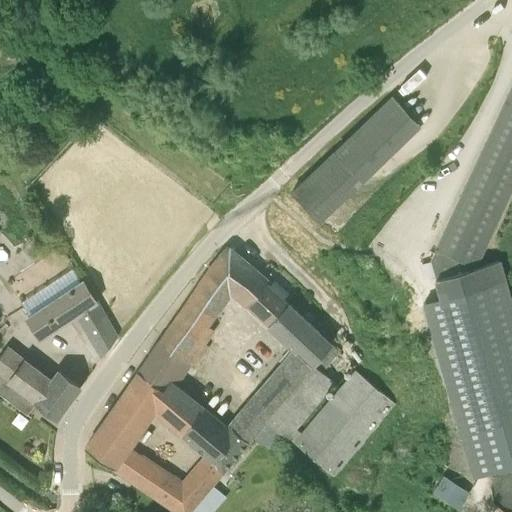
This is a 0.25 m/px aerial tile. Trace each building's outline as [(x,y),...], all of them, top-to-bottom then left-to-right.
[(500,260),(482,264),(511,198),(511,87),(431,260),(442,297),(506,280),(500,260)] [(322,226),(424,128),(391,94),(290,192),(322,226)] [(249,305),(268,283),(270,280),(230,247),(209,273),(234,291),(249,305)] [(32,309),(82,278),(76,268),(26,299),(32,309)] [(83,279),(26,317),(40,339),(79,315),(103,355),(117,337),(83,279)] [(511,301),(506,280),(442,297),(424,302),(475,477),(511,465),(511,301)] [(268,283),(249,305),(273,328),(293,306),(268,283)] [(200,285),(140,370),(164,388),(169,380),(183,358),(194,367),(209,346),(204,342),(213,330),(207,325),(222,303),(200,285)] [(295,441),(302,432),(299,429),(337,382),(323,371),(341,350),(293,306),(273,328),(298,350),(230,429),(249,446),(256,438),(268,424),(285,437),(290,441),(292,438),(295,441)] [(81,386),(58,369),(51,378),(8,346),(0,357),(0,393),(28,415),(37,402),(60,417),(81,386)] [(356,369),(302,432),(295,441),(334,474),(395,402),(356,369)] [(207,455),(182,484),(129,448),(116,466),(180,511),(193,511),(249,446),(230,429),(169,380),(164,388),(140,370),(139,370),(129,385),(207,455)] [(115,468),(116,466),(129,448),(146,423),(122,398),(120,397),(85,447),(115,468)] [(268,424),(256,438),(273,452),(285,437),(268,424)] [(434,491),(462,508),(472,492),(444,475),(434,491)]
